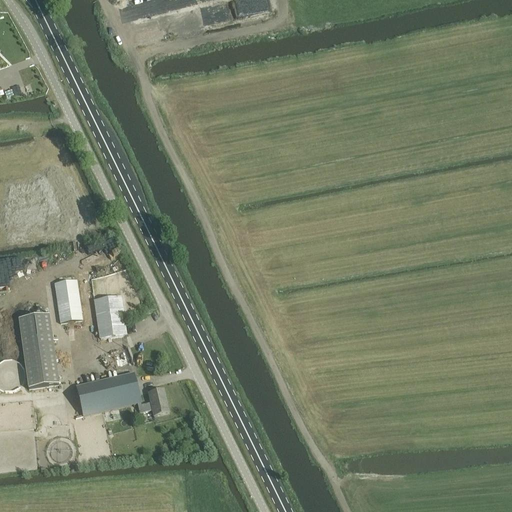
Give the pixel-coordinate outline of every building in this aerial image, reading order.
[(60,325),(84,322),(78,282),(54,285),(60,325)] [(127,337),(122,298),(94,301),(100,341),(127,337)] [(50,315),(21,319),(30,388),(60,384),(50,315)] [(113,349),(117,366),(134,362),(130,345),(113,349)] [(147,394),(150,404),(142,406),(142,405),(134,374),(76,388),(83,419),(138,406),(140,415),(152,413),(153,419),(170,415),(165,391),(147,394)]
